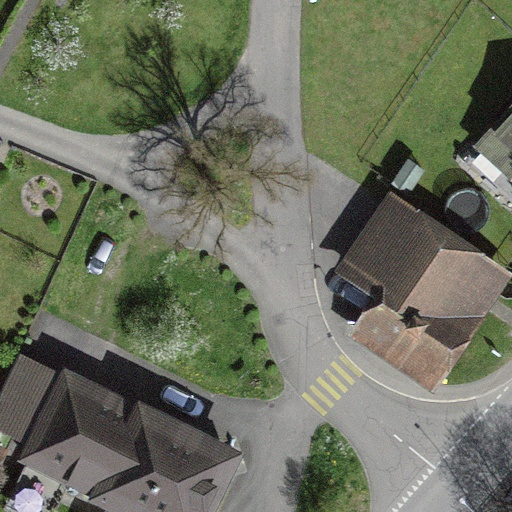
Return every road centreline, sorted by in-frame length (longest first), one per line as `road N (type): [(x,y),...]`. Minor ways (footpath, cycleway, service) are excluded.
road 1 (residential): [(454,486),(317,365),(293,312),(276,223)]
road 2 (residential): [(277,36),(228,118),(167,148),(92,154)]
road 3 (residential): [(276,223),(92,154)]
road 4 (residential): [(276,223),(277,36)]
